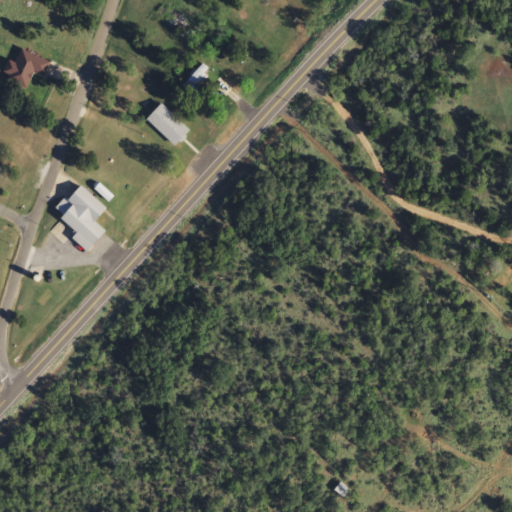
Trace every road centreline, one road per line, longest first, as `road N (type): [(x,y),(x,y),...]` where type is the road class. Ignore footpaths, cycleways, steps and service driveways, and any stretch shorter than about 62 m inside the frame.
road 1 (tertiary): [(0,399),(368,0)]
road 2 (residential): [(12,386),(0,363),(3,297),(105,0)]
